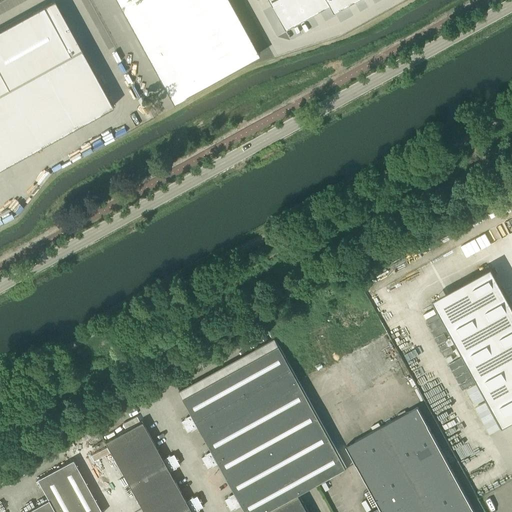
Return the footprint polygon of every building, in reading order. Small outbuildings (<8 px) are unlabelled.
[(66,0),(131,121),(250,58),(219,0),(66,0)] [(270,0),(287,29),(331,5),(335,13),(358,0),(270,0)] [(81,48),(58,6),(57,7),(54,2),(48,5),(47,3),(43,6),(43,7),(36,10),(0,29),(0,91),(0,93),(59,60),(59,59),(69,54),(70,55),(81,48)] [(511,421),(511,306),(491,268),(461,284),(473,305),(443,321),(502,427),(511,421)] [(244,394),(254,412),(264,430),(311,404),(279,345),(260,355),(273,378),(244,394)] [(184,427),(244,394),(273,378),(260,355),(183,398),(192,414),(187,417),(185,418),(186,419),(182,421),(185,426),(184,426),(184,427)] [(349,390),(370,379),(366,371),(345,381),(349,390)] [(254,412),(244,394),(184,427),(185,426),(188,432),(192,430),(194,429),(199,426),(206,438),(254,412)] [(347,468),(311,404),(264,430),(275,451),(287,472),(299,494),(347,468)] [(474,511),(417,407),(346,445),(380,508),(371,511),(474,511)] [(204,463),(264,430),(254,412),(206,438),(212,450),(207,453),(205,454),(206,455),(202,457),(205,462),(204,463)] [(142,421),(105,441),(129,485),(178,458),(177,458),(177,459),(174,453),(170,455),(169,455),(168,456),(163,459),(142,421)] [(227,478),(275,451),(264,430),(204,463),(205,463),(208,468),(212,466),(212,467),(214,466),(219,463),(227,478)] [(227,505),(287,472),(275,451),(227,478),(235,492),(230,495),(228,496),(229,497),(225,499),(228,504),(227,505)] [(178,459),(178,458),(129,485),(141,506),(178,486),(169,471),(175,468),(176,467),(176,466),(180,464),(177,459),(178,459)] [(48,500),(28,510),(25,511),(102,511),(73,459),(37,479),(48,500)] [(246,511),(266,511),(299,494),(287,472),(227,505),(228,505),(231,510),(235,508),(235,509),(237,508),(242,505),(246,511)] [(511,511),(511,488),(509,483),(479,499),(486,511),(511,511)] [(178,486),(141,506),(144,511),(179,511),(201,500),(200,500),(197,495),(193,497),(193,496),(191,497),(186,500),(178,486)] [(308,511),(299,494),(266,511),(308,511)] [(201,500),(179,511),(193,511),(198,510),(199,509),(199,508),(203,506),(200,501),(201,500)]
